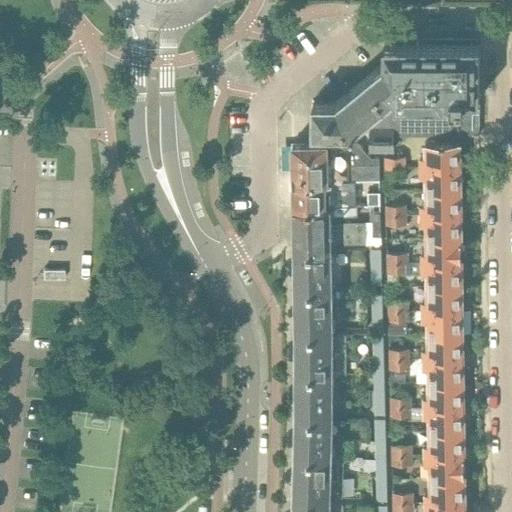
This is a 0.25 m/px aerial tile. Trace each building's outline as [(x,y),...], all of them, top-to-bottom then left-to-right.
[(356,129),(370,129),(393,129),(399,129),(399,135),(480,135),(480,98),(480,42),(384,42),(383,62),(337,100),(313,100),(313,130),(351,130),(356,129)] [(393,129),(370,129),(370,150),(393,150),(393,129)] [(354,179),(380,179),(379,156),(372,156),(366,150),(358,140),(349,141),(350,179),(354,179)] [(421,156),(421,166),(460,165),(460,140),(426,141),(426,156),(421,156)] [(327,141),(293,142),(294,181),(350,179),(349,141),(327,141)] [(385,166),(405,166),(405,156),(385,156),(385,166)] [(460,189),(460,165),(421,166),(421,176),(426,176),(426,190),(460,189)] [(405,176),(405,166),(385,166),(386,176),(405,176)] [(350,179),(294,181),(294,207),(326,206),(355,205),(354,179),(350,179)] [(421,204),(422,214),(461,213),(460,189),(426,190),(426,204),(421,204)] [(380,190),(368,190),(368,205),(370,204),(380,204),(380,190)] [(386,214),(406,214),(406,204),(386,204),(386,214)] [(326,206),(294,207),(295,250),(332,249),(331,244),(367,243),(366,221),(336,222),(336,228),(331,228),(331,216),(358,216),(357,205),(355,205),(326,206)] [(371,236),(381,235),(380,212),(371,212),(371,236)] [(461,237),(461,213),(422,214),(422,224),(427,224),(427,238),(461,237)] [(407,224),(406,214),(386,214),(387,224),(407,224)] [(422,252),(422,262),(462,261),(461,237),(427,238),(427,252),(422,252)] [(381,247),(372,248),(373,283),(382,283),(381,247)] [(332,289),(332,249),(295,250),(296,289),(332,289)] [(407,252),(387,252),(387,262),(407,262),(407,252)] [(428,286),(462,285),(462,261),(422,262),(407,262),(387,262),(388,272),(427,272),(428,286)] [(423,300),(423,310),(462,309),(462,285),(428,286),(428,300),(423,300)] [(332,289),(296,289),(297,329),(297,333),(333,333),(333,328),(332,289)] [(383,328),(383,292),(373,293),(374,328),(383,328)] [(389,310),(409,310),(408,300),(388,300),(389,310)] [(463,333),(462,309),(423,310),(423,320),(428,320),(428,334),(463,333)] [(409,310),(389,310),(389,320),(389,334),(407,334),(406,320),(423,320),(423,310),(409,310)] [(384,332),(374,332),(375,367),(384,367),(384,332)] [(333,333),(297,333),(297,373),(333,373),(346,373),(346,333),(333,333)] [(424,348),(424,358),(463,357),(463,333),(428,334),(429,348),(424,348)] [(390,358),(410,358),(410,348),(390,348),(390,358)] [(463,381),(463,357),(424,358),(424,368),(429,368),(429,382),(463,381)] [(410,368),(410,358),(390,358),(390,368),(410,368)] [(333,373),(297,373),(297,390),(297,417),(333,418),(333,413),(333,373)] [(386,413),(385,378),(375,378),(376,413),(386,413)] [(424,396),(425,406),(464,405),(463,381),(429,382),(429,396),(424,396)] [(391,406),(411,406),(411,396),(391,396),(391,406)] [(425,406),(411,406),(411,416),(430,416),(430,430),(464,429),(464,405),(425,406)] [(391,406),(391,416),(411,416),(411,406),(391,406)] [(297,417),(295,456),(332,457),(333,418),(297,417)] [(386,417),(376,418),(377,452),(387,452),(386,417)] [(425,444),(425,454),(464,453),(464,429),(430,430),(430,444),(425,444)] [(392,454),(412,454),(412,444),(392,445),(392,454)] [(465,477),(464,453),(425,454),(425,464),(430,464),(431,478),(465,477)] [(413,464),(412,454),(392,454),(393,464),(413,464)] [(294,496),(294,500),(343,503),(344,497),(345,458),(332,457),(295,456),(294,496)] [(378,499),(388,499),(387,464),(377,464),(378,499)] [(426,492),(426,502),(465,501),(465,477),(431,478),(431,492),(426,492)] [(393,502),(413,502),(413,492),(393,492),(393,502)] [(342,511),(343,503),(294,500),(293,511),(342,511)] [(465,511),(465,501),(426,502),(426,511),(431,511),(465,511)] [(398,511),(413,511),(413,502),(393,502),(393,511),(398,511)]
